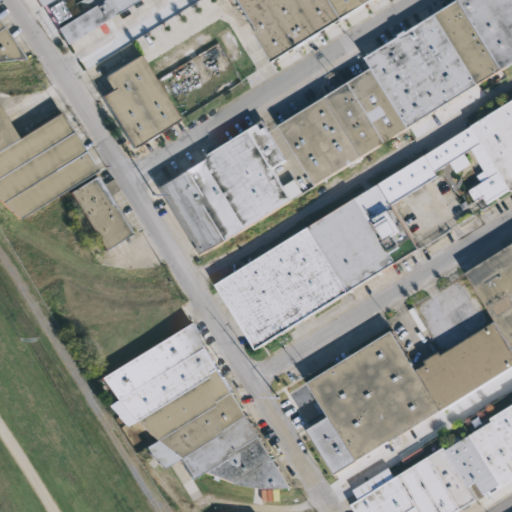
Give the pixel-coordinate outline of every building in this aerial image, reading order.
[(136,0),(67,43),(57,28),(102,0),(50,0),(41,6),(37,0),(136,0)] [(115,0),(38,0),(56,32),(115,0)] [(370,0),(312,36),(273,60),(236,0),(370,0)] [(375,67),(368,56),(459,0),(511,0),(511,63),(411,126),(375,67)] [(0,21),(26,57),(0,60),(0,21)] [(140,54),(180,118),(134,147),(102,95),(112,88),(104,76),(109,74),(112,72),(115,70),(140,54)] [(411,126),(317,184),(281,125),(375,67),(411,126)] [(382,182),(474,126),(468,116),(511,89),(511,188),(489,203),(485,197),(479,201),(472,190),(484,182),(480,175),(488,170),(475,149),(440,171),(442,175),(395,204),(382,182)] [(0,107),(12,127),(18,137),(61,111),(97,170),(19,218),(2,201),(0,198),(0,107)] [(261,123),(265,129),(268,127),(288,159),(275,168),(293,199),(201,255),(158,187),(261,123)] [(131,234),(133,237),(129,239),(128,236),(105,249),(70,191),(97,175),(132,233),(131,234)] [(395,204),(422,247),(258,348),(219,285),(382,182),(395,204)] [(511,367),(442,411),(441,409),(336,475),(309,431),(330,418),(308,382),(392,330),(417,371),(428,364),(425,360),(439,352),(441,355),(496,321),(467,274),(511,245),(511,367)] [(192,322),(293,488),(261,488),(236,484),(204,472),(193,479),(180,458),(164,468),(150,453),(146,447),(157,441),(135,421),(127,426),(125,425),(109,405),(117,400),(101,378),(192,322)] [(511,407),(511,461),(509,463),(511,467),(511,479),(487,495),(479,482),(471,487),(479,500),(459,511),(357,511),(353,505),(361,500),(355,490),(390,468),(397,479),(447,448),(448,450),(495,422),(493,419),(511,407)]
